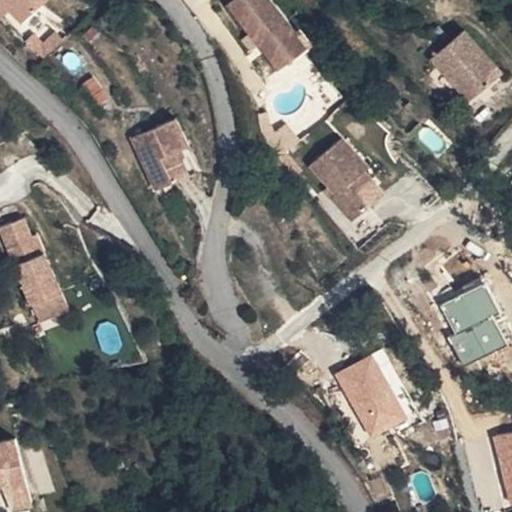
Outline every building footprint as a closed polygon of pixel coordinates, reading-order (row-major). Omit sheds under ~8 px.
[(0,0),(18,21),(41,0),(0,0)] [(179,0),(190,11),(204,0),(179,0)] [(226,0),(225,2),(276,68),(293,55),(283,42),(297,31),(273,0),(226,0)] [(506,73),(467,30),(434,61),(474,103),(506,73)] [(297,31),(283,42),(293,55),(307,43),(297,31)] [(147,186),(181,173),(171,147),(183,142),(172,114),(127,132),(147,186)] [(309,164),(354,218),(394,185),(349,131),(309,164)] [(171,147),(181,173),(193,168),(183,142),(171,147)] [(322,216),(314,204),(303,187),(277,204),(297,232),(283,242),(300,267),(331,245),(315,220),(322,216)] [(59,281),(41,241),(33,245),(25,227),(17,209),(0,217),(0,231),(29,295),(59,281)] [(25,227),(33,245),(41,241),(33,224),(25,227)] [(460,329),(451,333),(468,365),(511,341),(511,327),(485,278),(444,300),(460,329)] [(376,347),(337,369),(374,434),(413,413),(376,347)] [(26,425),(0,430),(0,471),(13,468),(15,476),(33,472),(26,425)] [(511,427),(496,432),(511,496),(511,427)]
